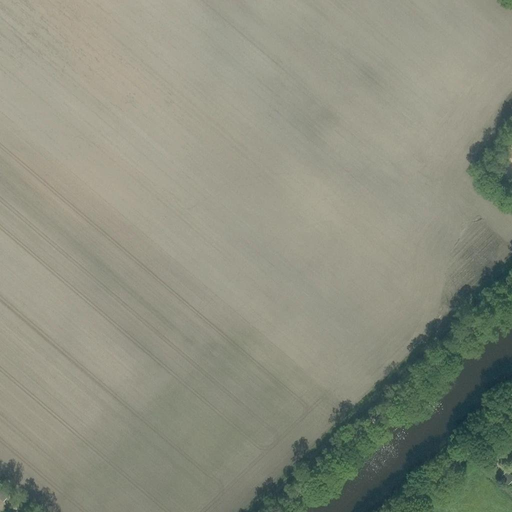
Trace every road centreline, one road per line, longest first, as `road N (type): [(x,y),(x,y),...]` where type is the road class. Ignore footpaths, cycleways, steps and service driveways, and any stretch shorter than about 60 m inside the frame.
road 1 (track): [(511,291),(281,511)]
road 2 (unclassified): [(402,511),(511,408)]
